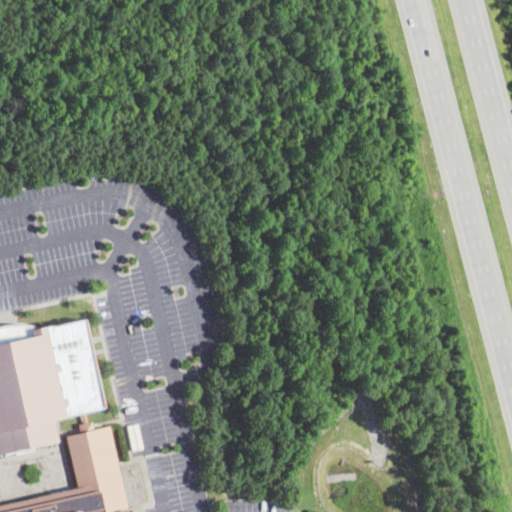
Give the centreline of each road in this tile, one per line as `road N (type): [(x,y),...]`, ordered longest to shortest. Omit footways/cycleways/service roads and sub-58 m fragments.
road 1 (motorway): [(413,0),(511,371)]
road 2 (motorway): [(511,185),(463,0)]
